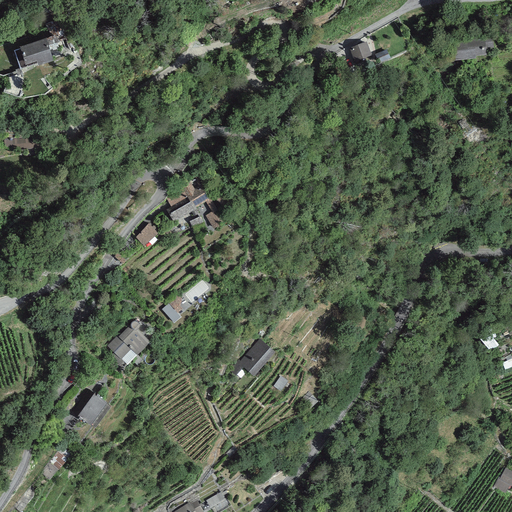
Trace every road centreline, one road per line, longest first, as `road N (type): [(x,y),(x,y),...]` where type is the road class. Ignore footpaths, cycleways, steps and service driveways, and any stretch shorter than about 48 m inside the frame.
road 1 (unclassified): [(258,511),(356,391),(431,256),(511,250)]
road 2 (unclassified): [(162,191),(125,229),(80,302),(64,379),(0,504)]
road 3 (unclassified): [(429,0),(332,46),(267,129),(203,132),(160,175)]
road 4 (unclassified): [(160,175),(138,179),(56,282),(0,302)]
